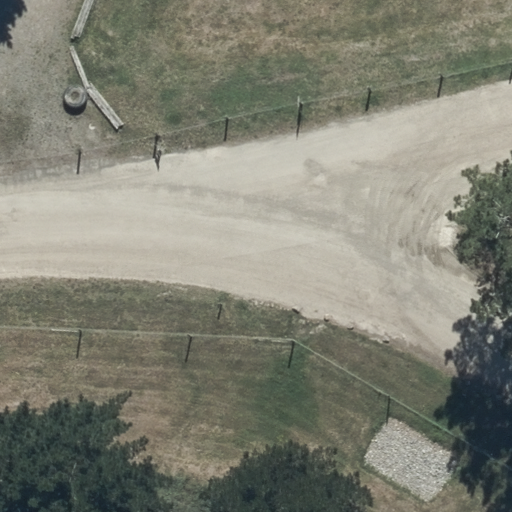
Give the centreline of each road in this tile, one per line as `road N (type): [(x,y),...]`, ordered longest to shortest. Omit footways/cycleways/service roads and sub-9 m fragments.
road 1 (unclassified): [(0,238),(148,215),(511,129)]
road 2 (track): [(511,355),(374,291),(148,215)]
